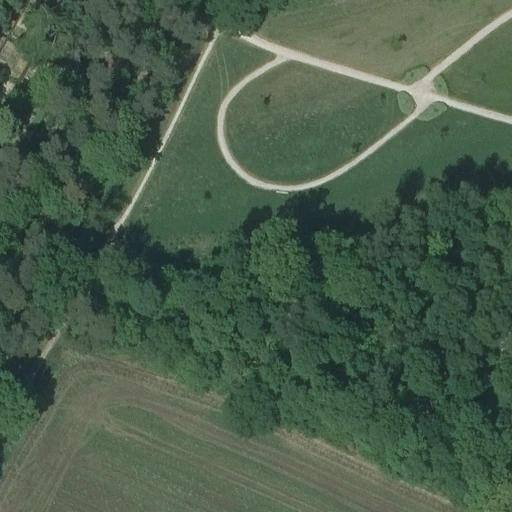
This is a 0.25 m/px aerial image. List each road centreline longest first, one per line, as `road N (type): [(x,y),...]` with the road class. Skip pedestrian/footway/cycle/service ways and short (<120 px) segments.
road 1 (track): [(0,438),(55,333),(86,294),(208,52),(212,0)]
road 2 (track): [(86,294),(138,273),(282,248),(511,188)]
